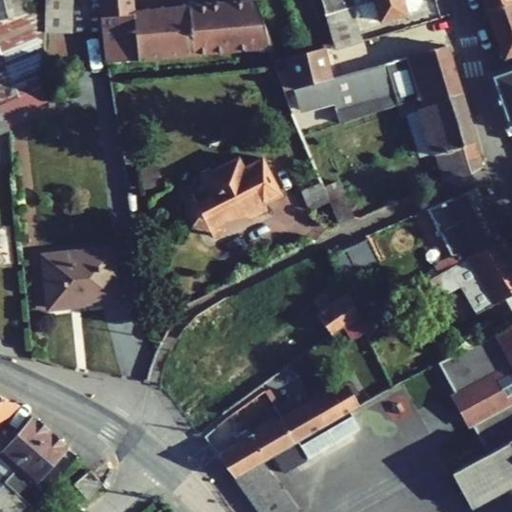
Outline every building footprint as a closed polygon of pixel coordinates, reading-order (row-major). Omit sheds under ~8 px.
[(26,13),(22,0),(0,0),(0,104),(5,102),(42,86),(43,33),(44,13),(26,13)] [(43,0),(44,13),(43,33),(70,34),(70,0),(43,0)] [(98,0),(100,15),(132,12),(133,12),(131,0),(98,0)] [(350,0),(319,0),(324,15),(351,7),(352,6),(350,0)] [(350,0),(352,6),(357,5),(360,16),(367,19),(378,17),(380,21),(405,14),(402,1),(401,0),(350,0)] [(405,14),(416,10),(421,2),(419,0),(401,0),(402,1),(405,14)] [(511,0),(481,0),(486,11),(511,1),(511,0)] [(269,48),(254,1),(225,3),(230,51),(269,48)] [(511,1),(486,11),(503,58),(511,54),(511,1)] [(208,4),(213,53),(230,51),(225,3),(208,4)] [(208,4),(187,6),(192,55),(213,53),(208,4)] [(169,8),(174,56),(192,55),(187,6),(169,8)] [(351,7),(324,15),(334,50),(361,41),(351,7)] [(174,56),(169,8),(152,9),(157,58),(174,56)] [(132,12),(137,60),(157,58),(152,9),(133,12),(132,12)] [(105,63),(137,60),(132,12),(100,15),(105,63)] [(331,78),(294,88),(300,110),(333,100),(340,123),(395,104),(399,115),(405,112),(418,108),(459,93),(444,45),(391,61),(331,78)] [(288,69),(276,72),(283,91),(294,88),(331,78),(323,47),(285,57),(288,69)] [(511,65),(486,74),(506,129),(511,126),(511,65)] [(7,126),(22,120),(20,112),(50,100),(44,85),(42,86),(5,102),(7,126)] [(432,153),(434,152),(444,182),(481,166),(459,93),(418,108),(432,153)] [(405,112),(419,157),(432,153),(418,108),(405,112)] [(196,220),(204,222),(258,195),(262,204),(279,195),(261,158),(242,168),(237,158),(200,177),(208,195),(194,202),(192,212),(196,220)] [(142,167),(145,189),(159,187),(157,165),(142,167)] [(300,191),(308,209),(327,201),(322,189),(320,183),(300,191)] [(338,224),(353,218),(338,183),(322,189),(327,201),(338,224)] [(438,262),(443,270),(447,268),(466,257),(502,242),(475,188),(451,199),(451,198),(425,209),(429,215),(433,213),(438,222),(434,224),(451,256),(438,262)] [(204,222),(212,237),(265,210),(262,204),(258,195),(204,222)] [(329,256),(338,275),(340,280),(349,276),(379,263),(367,238),(329,256)] [(506,298),(511,309),(511,258),(502,242),(466,257),(447,268),(456,285),(468,279),(484,310),(506,298)] [(111,247),(42,254),(48,307),(116,300),(111,247)] [(338,275),(329,281),(332,287),(341,281),(340,280),(338,275)] [(340,280),(341,281),(344,289),(352,284),(349,276),(340,280)] [(341,281),(332,287),(313,299),(321,309),(316,312),(332,334),(350,321),(357,315),(357,314),(344,289),(341,281)] [(352,284),(344,289),(357,314),(375,305),(373,300),(364,304),(354,283),(352,284)] [(350,321),(356,336),(365,332),(357,315),(350,321)] [(470,410),(464,413),(486,453),(511,439),(511,323),(436,363),(458,402),(464,399),(470,410)] [(359,405),(344,381),(281,419),(294,443),(359,405)] [(263,391),(272,405),(277,403),(267,388),(263,391)] [(0,422),(17,405),(0,396),(0,422)] [(458,402),(464,413),(470,410),(464,399),(458,402)] [(347,415),(298,448),(306,459),(355,427),(347,415)] [(0,486),(49,432),(31,416),(0,451),(0,486)] [(238,443),(216,455),(233,478),(261,462),(294,443),(281,419),(250,436),(238,443)] [(246,429),(234,436),(238,443),(250,436),(246,429)] [(66,447),(49,432),(0,486),(0,511),(19,511),(28,503),(16,492),(29,478),(34,482),(66,447)] [(511,439),(486,453),(450,473),(470,509),(511,485),(511,439)] [(298,511),(261,462),(233,478),(258,511),(298,511)] [(73,484),(86,498),(102,484),(89,469),(73,484)] [(26,511),(32,506),(28,503),(19,511),(26,511)]
